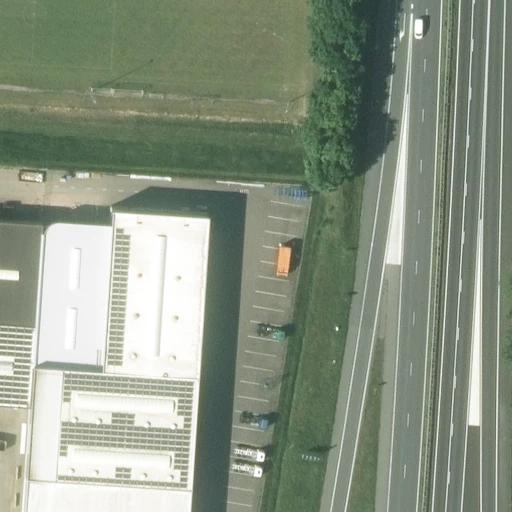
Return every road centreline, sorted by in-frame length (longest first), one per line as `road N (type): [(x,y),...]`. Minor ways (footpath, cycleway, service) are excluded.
road 1 (motorway): [(426,14),(335,511)]
road 2 (motorway): [(426,14),(401,511)]
road 3 (motorway): [(487,511),(488,415),(468,145)]
road 4 (motorway): [(445,511),(468,145)]
road 5 (motorway): [(468,145),(473,0)]
